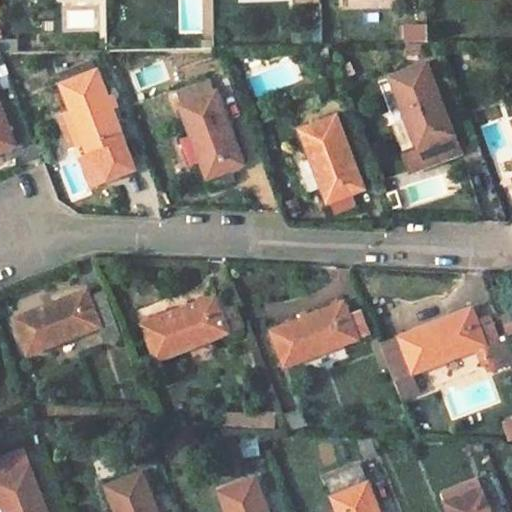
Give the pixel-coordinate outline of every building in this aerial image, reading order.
[(321,23),(291,25),(293,44),(323,42),(321,23)] [(405,40),(428,40),(428,24),(404,24),(405,40)] [(431,65),(396,79),(430,163),(454,155),(465,150),(460,138),(431,65)] [(65,86),(98,170),(116,163),(121,178),(140,171),(129,143),(101,73),(98,74),(94,66),(66,75),(70,84),(65,86)] [(251,76),(256,94),(281,87),(276,69),(251,76)] [(218,94),(184,106),(218,192),(241,183),(237,170),(246,165),(218,94)] [(0,95),(0,168),(15,164),(10,152),(21,148),(0,95)] [(338,119),(302,132),(337,218),(361,209),(356,195),(367,189),(338,119)] [(116,163),(98,170),(93,172),(99,186),(121,178),(116,163)] [(84,276),(15,301),(29,339),(110,309),(100,282),(88,287),(84,276)] [(213,282),(142,311),(156,346),(241,312),(231,287),(217,292),(213,282)] [(340,287),(271,315),(286,351),(368,316),(359,291),(344,299),(340,287)] [(472,294),(401,323),(416,358),(485,330),(495,352),(511,344),(511,338),(507,325),(505,321),(498,325),(487,301),(476,304),(472,294)] [(511,305),(501,309),(505,321),(507,325),(511,323),(511,305)] [(401,323),(381,329),(397,366),(416,358),(401,323)] [(290,431),(308,426),(303,409),(286,413),(290,431)] [(226,429),(276,426),(275,412),(225,415),(226,429)] [(511,416),(503,418),(507,446),(511,445),(511,416)] [(53,511),(25,443),(0,450),(0,479),(12,511),(53,511)] [(490,511),(469,470),(437,483),(450,511),(490,511)] [(163,511),(147,472),(110,486),(120,511),(163,511)] [(271,511),(256,475),(222,489),(231,511),(271,511)] [(383,511),(371,484),(335,498),(341,511),(383,511)]
